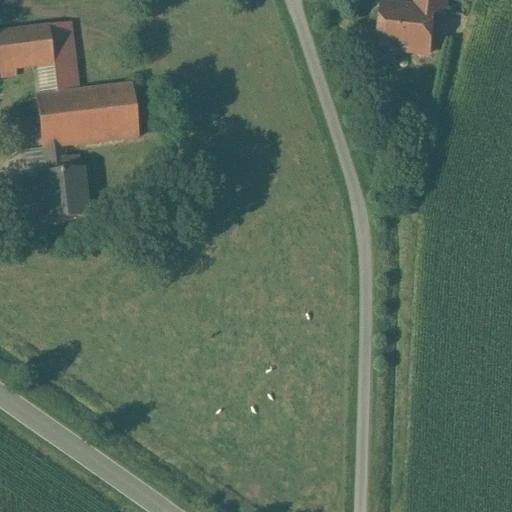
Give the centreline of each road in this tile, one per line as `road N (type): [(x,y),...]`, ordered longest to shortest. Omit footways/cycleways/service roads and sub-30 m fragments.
road 1 (unclassified): [(294,0),(371,240),(356,511)]
road 2 (unclassified): [(168,511),(0,396)]
